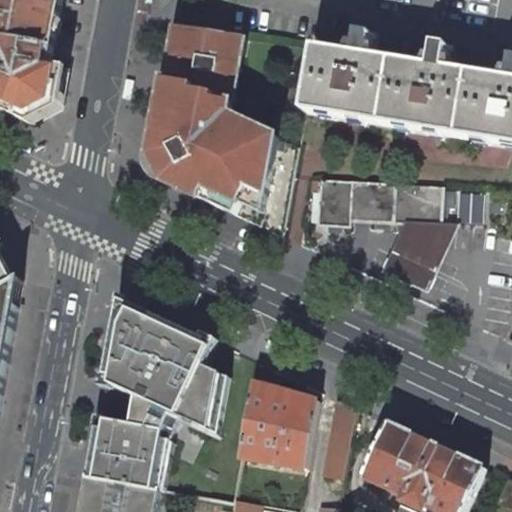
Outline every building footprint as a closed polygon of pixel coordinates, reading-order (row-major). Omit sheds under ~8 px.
[(63,5),(63,0),(8,0),(4,25),(15,27),(10,53),(0,49),(0,47),(0,106),(35,123),(62,109),(68,74),(51,71),(63,5)] [(162,119),(155,158),(168,185),(243,219),(284,238),(295,180),(301,149),(231,117),(244,39),(201,33),(178,29),(175,48),(183,50),(181,60),(180,70),(171,68),(170,72),(162,119)] [(341,33),(340,51),(370,54),(371,35),(341,33)] [(417,44),(414,63),(448,67),(451,48),(417,44)] [(319,45),(318,49),(319,51),(307,113),(322,116),(511,146),(511,80),(511,81),(449,71),(434,68),(371,58),(357,56),(325,50),(325,46),(319,45)] [(511,57),(479,55),(477,74),(511,76),(511,57)] [(444,218),(445,189),(322,181),(319,227),(352,228),(352,221),(389,223),(408,224),(427,226),(443,227),(443,225),(444,218)] [(394,252),(384,274),(429,294),(442,266),(461,226),(443,225),(443,227),(427,226),(408,224),(394,252)] [(0,294),(24,282),(6,247),(0,243),(0,294)] [(0,415),(24,282),(0,294),(0,415)] [(216,346),(122,306),(90,479),(163,494),(172,445),(180,425),(220,440),(232,379),(207,369),(216,346)] [(241,469),(309,479),(321,404),(256,387),(241,469)] [(358,410),(340,401),(325,476),(346,480),(358,410)] [(469,511),(488,470),(391,425),(367,477),(411,497),(410,500),(411,504),(423,510),(427,508),(429,506),(442,511),(469,511)] [(159,511),(163,494),(90,479),(83,511),(159,511)] [(511,481),(510,481),(498,505),(506,508),(511,511),(511,481)]
